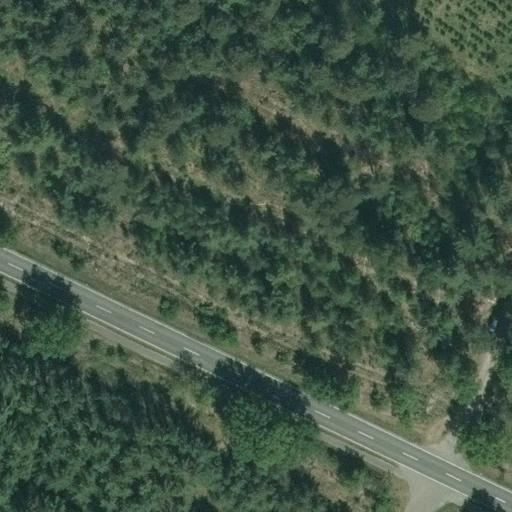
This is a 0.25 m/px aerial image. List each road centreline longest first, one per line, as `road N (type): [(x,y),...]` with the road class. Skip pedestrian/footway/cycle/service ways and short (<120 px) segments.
road 1 (secondary): [(442,472),(0,260)]
road 2 (track): [(511,326),(442,472)]
